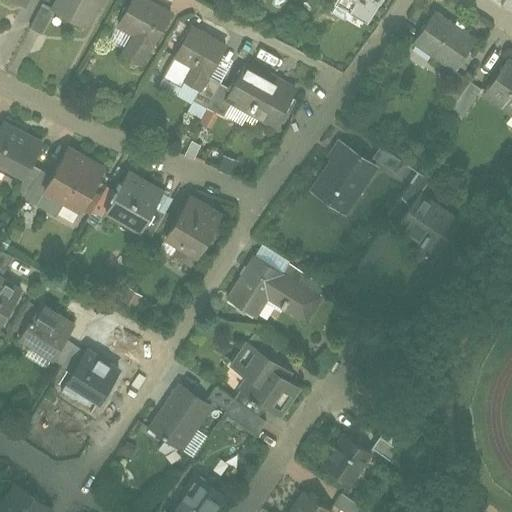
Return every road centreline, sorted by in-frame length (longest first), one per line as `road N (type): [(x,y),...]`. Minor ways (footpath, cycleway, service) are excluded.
road 1 (residential): [(0,438),(74,491),(257,205)]
road 2 (residential): [(0,80),(257,205)]
road 3 (residential): [(257,205),(412,0)]
road 4 (residential): [(242,511),(347,345),(392,343)]
